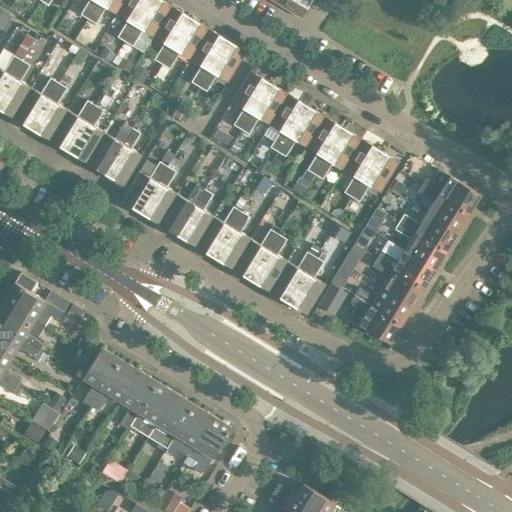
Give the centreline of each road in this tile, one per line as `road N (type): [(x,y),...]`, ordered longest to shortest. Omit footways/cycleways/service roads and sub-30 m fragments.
road 1 (residential): [(511,210),(411,354),(379,365),(329,346),(179,258),(149,278),(122,341),(255,424),(261,443),(219,511)]
road 2 (residential): [(204,0),(496,178),(511,198)]
